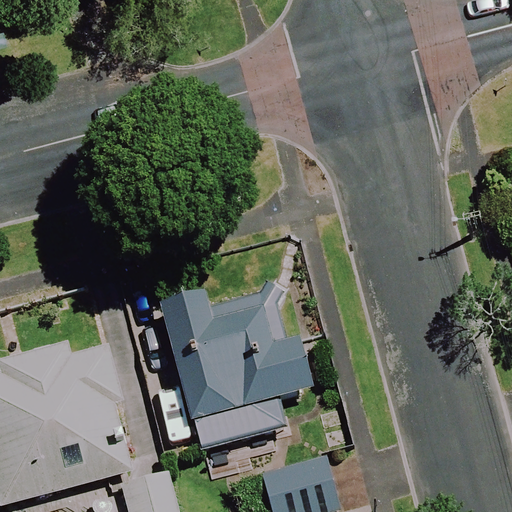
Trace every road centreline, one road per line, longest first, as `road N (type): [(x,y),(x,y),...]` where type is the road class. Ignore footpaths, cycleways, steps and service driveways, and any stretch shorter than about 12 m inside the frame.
road 1 (residential): [(468,511),(352,66)]
road 2 (residential): [(352,66),(0,160)]
road 3 (residential): [(511,24),(352,66)]
